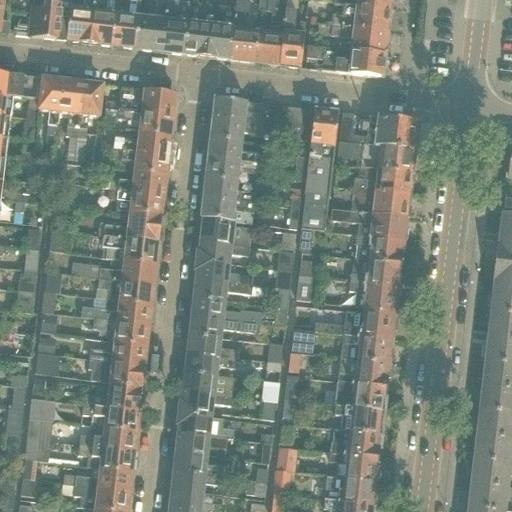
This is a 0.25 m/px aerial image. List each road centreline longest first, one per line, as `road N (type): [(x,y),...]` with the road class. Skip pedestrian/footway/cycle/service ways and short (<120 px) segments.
road 1 (residential): [(196,73),(143,511)]
road 2 (tertiary): [(420,511),(467,106)]
road 3 (residential): [(467,106),(196,73)]
road 4 (residential): [(196,73),(0,51)]
